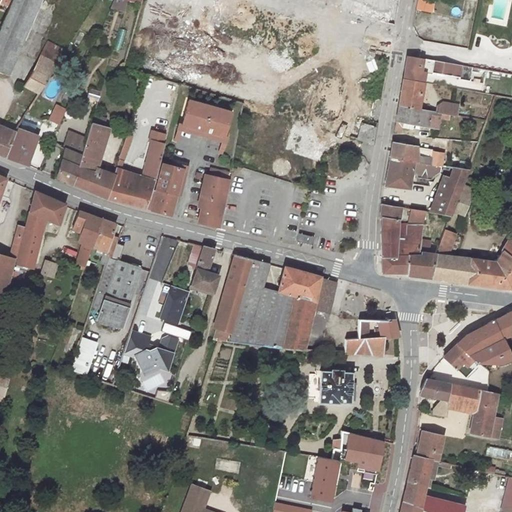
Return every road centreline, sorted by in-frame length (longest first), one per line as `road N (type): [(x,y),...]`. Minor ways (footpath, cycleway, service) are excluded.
road 1 (secondary): [(364,278),(113,211),(0,165)]
road 2 (unclassified): [(404,0),(364,278)]
road 3 (residential): [(388,511),(411,376),(408,287)]
road 4 (unknown): [(256,0),(398,35)]
